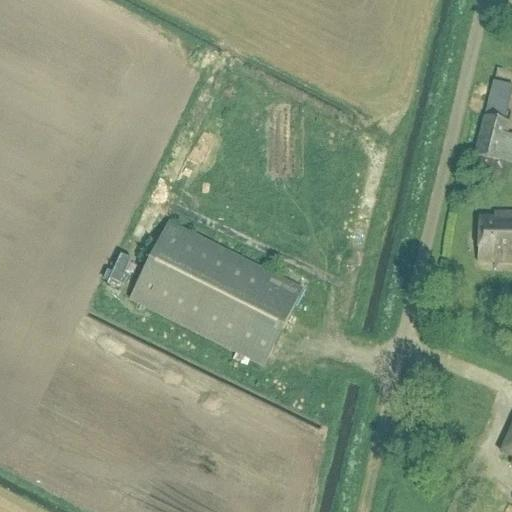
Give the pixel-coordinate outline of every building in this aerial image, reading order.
[(491,97),(490,96),(474,156),(499,162),(509,125),(503,124),(509,101),(491,97)] [(220,206),(201,243),(237,261),(255,224),(220,206)] [(477,264),(511,264),(511,216),(494,216),(494,222),(479,221),(477,264)] [(267,276),(254,303),(297,324),(310,297),(267,276)] [(511,408),(493,452),(511,460),(511,465),(511,466),(511,408)] [(491,482),(510,506),(511,504),(511,471),(509,467),(491,482)]
